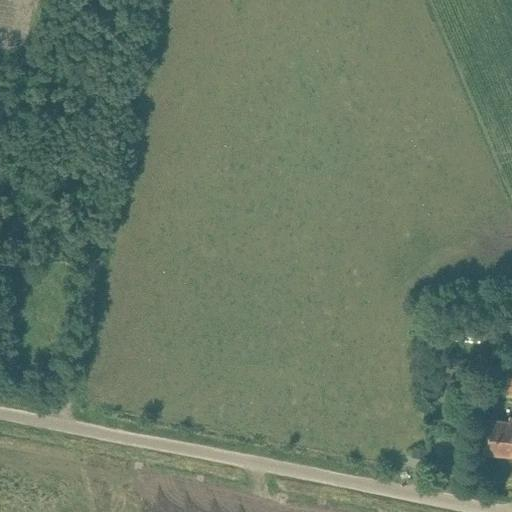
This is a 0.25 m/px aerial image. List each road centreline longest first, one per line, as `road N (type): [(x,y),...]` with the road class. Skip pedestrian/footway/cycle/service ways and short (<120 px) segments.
road 1 (unclassified): [(498,511),(0,413)]
road 2 (track): [(60,425),(148,0)]
